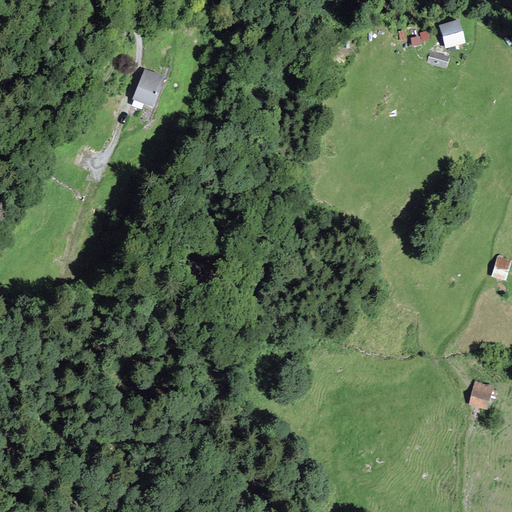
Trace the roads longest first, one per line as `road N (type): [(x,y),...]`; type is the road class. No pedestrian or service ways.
road 1 (track): [(117,52),(113,70),(36,160),(0,229)]
road 2 (track): [(129,18),(140,54),(93,181)]
road 3 (track): [(117,52),(0,150)]
